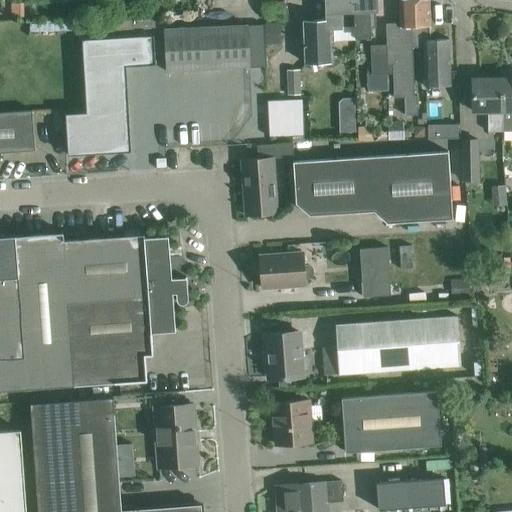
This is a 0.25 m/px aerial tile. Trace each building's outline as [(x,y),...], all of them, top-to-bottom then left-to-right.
[(355,38),(353,0),(326,0),(327,20),(328,42),(329,42),(334,42),(333,28),(342,28),(341,22),(354,22),(354,38),(355,38)] [(353,0),(355,38),(368,38),(367,12),(375,11),(375,0),(353,0)] [(429,36),(431,36),(429,0),(399,0),(400,17),(400,27),(410,27),(411,45),(411,47),(423,47),(423,40),(430,40),(429,36)] [(268,21),(288,13),(284,1),(263,9),(268,21)] [(328,42),(327,20),(304,21),(305,41),(306,63),(330,62),(329,42),(328,42)] [(276,23),(265,23),(266,44),(277,44),(276,23)] [(247,25),(165,30),(167,72),(237,68),(249,68),(266,67),(264,27),(247,28),(247,25)] [(86,112),(65,113),(68,155),(131,151),(126,66),(156,64),(154,35),(82,39),(86,112)] [(431,40),(431,36),(429,36),(430,40),(423,40),(423,47),(425,86),(451,85),(449,39),(431,40)] [(411,45),(387,46),(388,67),(391,67),(392,75),(393,100),(404,99),(405,116),(418,116),(417,99),(413,99),(412,73),(411,47),(411,45)] [(387,46),(370,47),(371,76),(367,76),(368,92),(389,92),(388,75),(392,75),(391,67),(388,67),(387,46)] [(159,97),(158,69),(136,69),(137,98),(159,97)] [(300,94),(299,70),(286,71),(287,95),(300,94)] [(511,78),(501,79),(502,111),(501,111),(502,131),(511,130),(511,78)] [(502,111),(501,79),(472,79),(473,111),(501,111),(502,111)] [(302,99),(268,101),(269,137),(304,135),(302,99)] [(338,127),(354,127),(353,99),(338,99),(338,127)] [(0,112),(0,152),(35,150),(32,110),(0,112)] [(389,140),(404,139),(403,122),(388,123),(389,140)] [(459,125),(425,126),(425,128),(426,137),(426,139),(460,138),(459,125)] [(358,127),(358,141),(372,141),(372,127),(358,127)] [(425,128),(416,128),(417,137),(426,137),(425,128)] [(294,158),(293,142),(278,143),(279,158),(294,158)] [(477,142),(460,142),(460,183),(477,183),(477,142)] [(448,151),(293,162),(296,203),(309,215),(374,211),(387,223),(453,219),(448,151)] [(276,213),(272,157),(242,160),(246,215),(276,213)] [(188,298),(186,276),(171,277),(170,255),(168,236),(144,238),(144,235),(16,244),(15,236),(0,237),(0,391),(139,381),(137,356),(153,355),(151,333),(175,331),(172,292),(177,292),(177,298),(179,302),(183,303),(186,302),(188,298)] [(411,245),(400,245),(401,269),(412,269),(411,245)] [(363,297),(391,295),(387,247),(359,249),(363,297)] [(262,288),(282,286),(306,285),(303,253),(259,256),(262,288)] [(509,258),(499,258),(499,273),(509,273),(509,258)] [(450,279),(450,296),(469,296),(468,278),(450,279)] [(336,325),(339,374),(461,365),(457,316),(336,325)] [(268,379),(288,377),(303,376),(299,332),(265,334),(266,354),(268,353),(268,362),(267,362),(268,379)] [(345,452),(365,450),(441,445),(437,391),(341,398),(345,452)] [(113,396),(30,402),(38,511),(201,511),(201,504),(121,510),(114,410),(113,396)] [(275,445),(295,443),(313,442),(309,400),(270,403),(272,427),(274,426),(275,445)] [(194,404),(174,406),(154,407),(158,467),(198,464),(194,404)] [(0,431),(0,511),(26,511),(20,430),(0,431)] [(478,464),(469,464),(469,472),(478,472),(478,464)] [(402,482),(377,484),(378,509),(404,508),(424,506),(446,505),(444,479),(422,480),(402,482)] [(326,482),(276,486),(277,501),(283,501),(284,511),(322,511),(321,498),(327,498),(343,497),(342,481),(326,482)]
